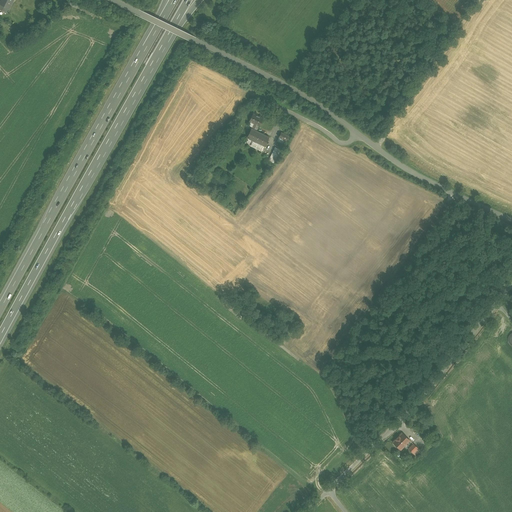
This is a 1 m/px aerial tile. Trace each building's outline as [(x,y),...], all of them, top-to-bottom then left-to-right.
[(2,0),(0,4),(9,8),(12,0),(2,0)] [(17,38),(8,44),(10,47),(19,41),(17,38)] [(263,118),(253,113),(249,121),(254,123),(258,126),(259,126),(263,118)] [(256,131),(251,128),(247,138),(248,138),(245,143),(259,150),(262,145),(265,146),(269,137),(256,131)] [(289,136),(281,132),(279,137),(277,141),(285,144),(286,141),(289,136)] [(235,137),(231,135),(224,146),(228,149),(235,137)] [(280,151),(275,148),(269,160),(274,163),(277,156),(278,156),(280,151)] [(410,440),(401,432),(392,441),(400,449),(410,440)] [(414,443),(409,448),(415,454),(420,450),(414,443)]
